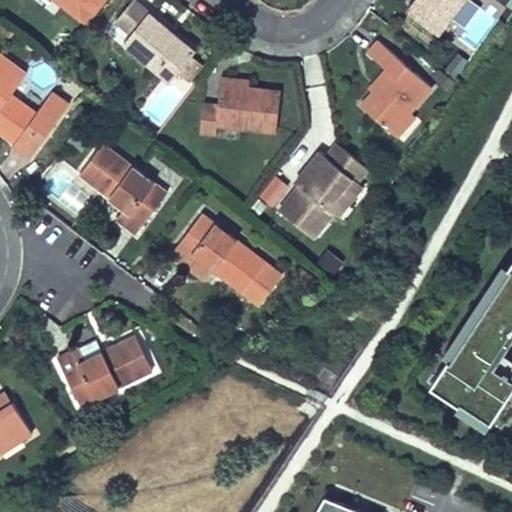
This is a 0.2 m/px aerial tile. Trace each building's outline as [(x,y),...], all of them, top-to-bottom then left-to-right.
[(169,29),(135,0),(131,0),(116,19),(131,32),(124,41),(170,80),(195,50),(174,33),(171,37),(166,33),(169,29)] [(416,0),(410,9),(444,33),(466,0),(416,0)] [(14,32),(0,21),(0,30),(9,38),(14,32)] [(171,37),(174,33),(169,29),(166,33),(171,37)] [(378,39),(367,51),(390,71),(360,104),(397,136),(415,116),(410,111),(432,86),(378,39)] [(0,131),(14,142),(13,144),(30,156),(69,102),(52,90),(37,111),(11,93),(26,72),(0,52),(0,131)] [(189,81),(202,64),(190,55),(178,72),(189,81)] [(249,79),(221,76),(220,83),(249,86),(249,79)] [(249,86),(220,83),(218,104),(203,102),(200,132),(216,134),(217,125),(276,131),(280,90),(249,86)] [(167,191),(103,142),(79,173),(125,207),(116,218),(136,233),(167,191)] [(369,169),(337,143),(326,157),(320,152),(302,175),(306,178),(299,186),(279,211),(314,238),(334,213),(329,208),(352,178),(358,183),(369,169)] [(260,196),(273,206),(289,185),(276,175),(260,196)] [(306,178),(302,175),(295,183),(299,186),(306,178)] [(352,178),(329,208),(334,213),(339,217),(363,187),(358,183),(352,178)] [(267,261),(202,212),(170,254),(190,269),(198,258),(243,292),(244,291),(260,303),(282,274),(266,262),(267,261)] [(511,375),(510,374),(511,372),(506,368),(504,370),(496,365),(511,341),(511,260),(509,265),(511,267),(451,358),(449,357),(431,384),(460,403),(461,401),(492,421),(511,390),(511,375)] [(451,358),(511,267),(509,265),(503,262),(444,353),(449,357),(451,358)] [(85,358),(79,346),(57,357),(80,404),(153,368),(136,333),(102,350),(85,358)] [(102,350),(96,337),(79,346),(85,358),(102,350)] [(511,375),(511,341),(496,365),(504,370),(506,368),(511,372),(510,374),(511,375)] [(0,394),(0,409),(2,413),(15,405),(6,391),(0,394)] [(492,421),(461,401),(460,403),(456,409),(486,429),(492,421)] [(0,409),(0,450),(1,452),(32,432),(15,405),(2,413),(0,409)] [(356,511),(359,508),(326,494),(315,511),(356,511)]
